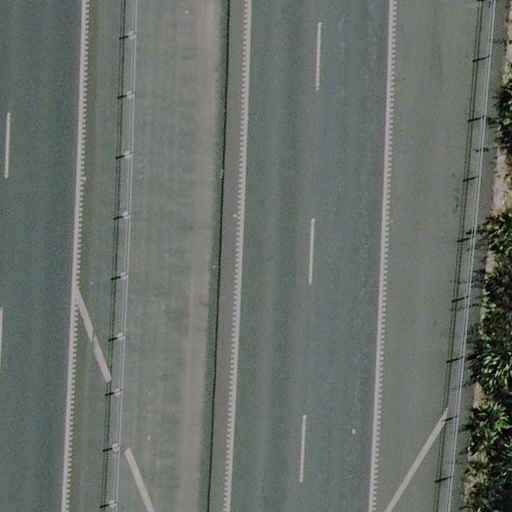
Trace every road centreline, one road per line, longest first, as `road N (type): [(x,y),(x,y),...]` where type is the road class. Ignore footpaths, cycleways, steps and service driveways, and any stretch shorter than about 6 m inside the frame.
road 1 (motorway): [(320,0),(296,511)]
road 2 (motorway): [(0,238),(11,0)]
